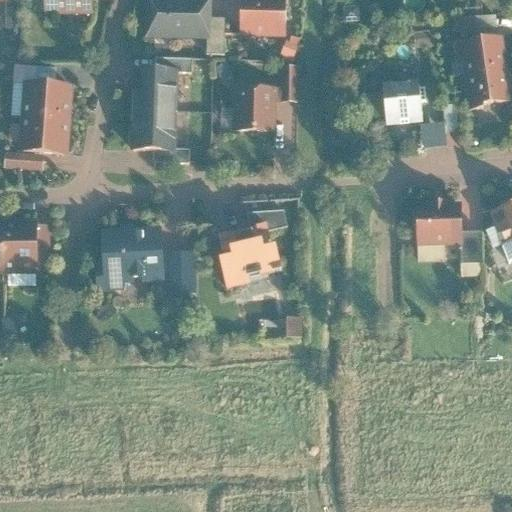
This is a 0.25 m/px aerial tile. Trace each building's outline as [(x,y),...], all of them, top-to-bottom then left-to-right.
[(45,0),(45,20),(96,20),(94,0),(45,0)] [(213,25),(214,2),(146,1),(146,45),(208,45),(213,45),(213,25)] [(287,44),(288,2),(244,1),(242,42),(287,44)] [(213,45),(208,45),(208,62),(225,62),(225,25),(213,25),(213,45)] [(466,63),(468,78),(506,73),(505,63),(502,63),(499,40),(459,46),(461,64),(466,63)] [(158,64),(157,78),(180,78),(192,79),(192,65),(158,64)] [(225,65),(215,71),(222,84),(233,77),(225,65)] [(298,109),(299,72),(283,73),(284,109),(298,109)] [(508,83),(506,73),(468,78),(470,93),(465,94),(468,113),(483,110),(483,107),(508,104),(505,84),(508,83)] [(178,119),(180,78),(157,78),(135,78),(133,119),(178,119)] [(419,86),(383,89),(384,95),(386,119),(387,125),(423,122),(421,105),(426,104),(425,90),(420,91),(419,86)] [(75,97),(25,92),(22,125),(72,131),(75,97)] [(281,109),(281,94),(234,93),(233,139),(277,139),(277,110),(281,109)] [(177,156),(178,119),(133,119),(131,158),(155,159),(177,159),(177,156)] [(69,164),(72,131),(22,125),(18,159),(69,164)] [(190,156),(177,156),(177,159),(155,159),(154,169),(189,170),(190,156)] [(460,234),(460,204),(411,205),(412,248),(461,247),(460,234)] [(511,204),(488,214),(509,262),(511,260),(511,204)] [(222,259),(229,290),(252,284),(250,279),(285,270),(279,245),(268,248),(267,244),(274,242),(272,232),(289,228),(285,212),(248,214),(252,229),(220,237),(225,254),(234,252),(235,255),(222,259)] [(38,221),(4,222),(4,275),(38,275),(38,221)] [(164,227),(102,231),(104,264),(97,264),(98,293),(126,292),(126,283),(135,283),(135,278),(143,278),(144,282),(166,281),(166,295),(198,295),(195,252),(165,253),(164,227)] [(480,233),(460,234),(461,247),(461,266),(480,265),(480,233)]
